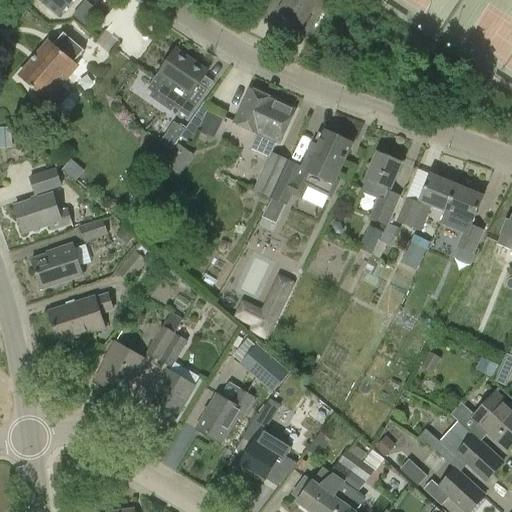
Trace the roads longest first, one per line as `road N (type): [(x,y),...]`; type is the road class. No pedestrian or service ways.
road 1 (residential): [(511,159),(304,78),(168,0)]
road 2 (residential): [(210,511),(87,439),(29,438)]
road 3 (tertiary): [(29,438),(0,285)]
